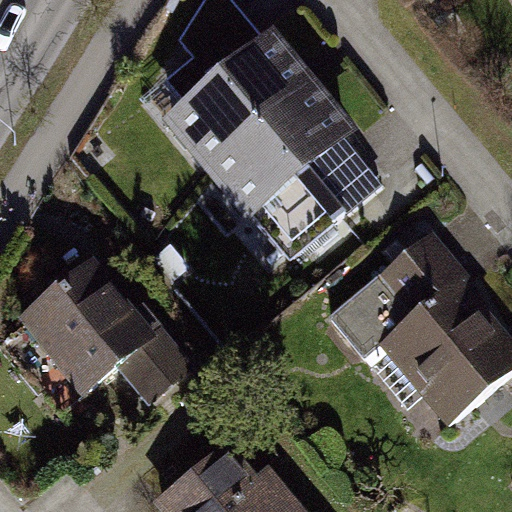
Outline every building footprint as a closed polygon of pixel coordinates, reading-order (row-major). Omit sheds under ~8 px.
[(177,128),(227,184),(332,96),(288,37),(177,128)] [(332,96),(227,184),(300,268),(361,219),(324,180),(375,140),(332,96)] [(361,318),(447,413),(511,355),(511,326),(440,247),(361,318)] [(80,402),(156,341),(97,268),(21,329),(80,402)] [(325,511),(276,441),(173,511),(325,511)]
